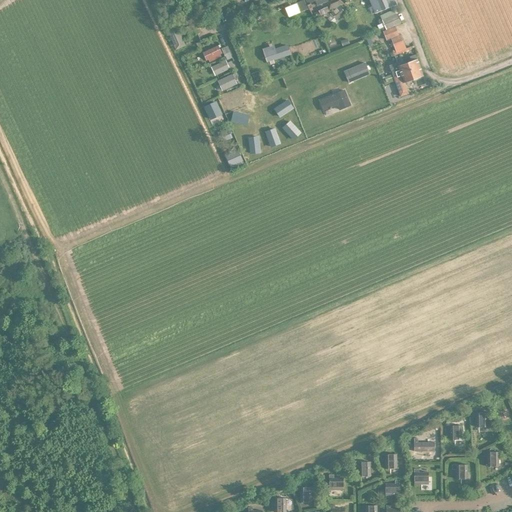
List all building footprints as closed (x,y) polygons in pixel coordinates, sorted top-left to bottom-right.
[(195,4),(193,0),(192,0),(187,2),(186,0),(183,0),(181,1),(186,11),(191,9),(190,6),(195,4)] [(299,0),(296,1),(295,2),(299,11),(306,8),(301,0),(299,0)] [(302,0),(308,10),(311,9),(308,3),(312,1),(313,2),(314,1),(313,0),(302,0)] [(329,3),(328,9),(341,4),(336,0),(329,3)] [(367,0),(373,13),(377,11),(394,5),(392,0),(367,0)] [(210,6),(203,2),(195,13),(201,18),(210,6)] [(325,18),(330,23),(343,12),(337,5),(328,13),(329,15),(325,18)] [(325,6),(316,10),(318,14),(327,10),(325,6)] [(389,10),(378,15),(380,19),(390,14),(393,13),(392,9),(389,10)] [(390,14),(380,19),(380,20),(383,26),(384,29),(392,26),(395,25),(399,23),(395,13),(395,12),(393,13),(390,14)] [(246,23),(244,24),(244,23),(234,27),(238,36),(249,31),(246,23)] [(183,27),(187,36),(196,32),(192,24),(183,27)] [(166,30),(174,49),(184,44),(176,26),(166,30)] [(384,29),(381,30),(385,40),(389,38),(396,35),(392,26),(384,29)] [(396,35),(389,38),(394,51),(403,48),(398,34),(396,35)] [(217,44),(204,51),(201,52),(204,60),(206,59),(207,61),(219,56),(219,53),(221,53),(217,44)] [(230,57),(225,45),(220,47),(224,59),(230,57)] [(263,52),(265,61),(288,53),(286,45),(272,49),(271,46),(265,48),(266,51),(263,52)] [(388,65),(398,95),(406,93),(402,82),(422,75),(414,54),(408,56),(410,60),(401,63),(400,59),(397,61),(397,62),(388,65)] [(229,70),(233,67),(230,61),(226,63),(224,60),(211,66),(215,74),(228,69),(229,70)] [(341,70),(346,83),(367,74),(362,62),(341,70)] [(256,70),(250,73),(253,80),(258,78),(256,70)] [(215,80),(220,90),(235,83),(232,79),(236,77),(233,72),(230,74),(230,73),(215,80)] [(380,77),(382,84),(391,81),(389,74),(380,77)] [(343,90),(318,99),(322,111),(336,105),(338,109),(348,104),(343,90)] [(214,101),(203,106),(208,118),(220,113),(214,101)] [(232,112),(230,120),(245,124),(247,115),(232,112)] [(225,130),(219,132),(222,139),(228,137),(225,130)] [(252,133),(243,133),(243,149),(252,148),(252,133)] [(236,149),(227,153),(232,166),(242,162),(236,149)] [(486,426),(485,412),(470,412),(470,416),(473,416),(473,426),(477,426),(477,431),(483,431),(483,426),(486,426)] [(459,439),(459,424),(443,425),(443,429),(447,429),(447,440),(458,440),(458,439),(459,439)] [(411,438),(412,451),(420,451),(432,450),(432,442),(416,442),(415,438),(411,438)] [(497,465),(496,451),(481,452),(481,456),(484,456),(485,466),(497,465)] [(395,468),(395,453),(378,454),(379,458),(382,458),(382,468),(395,468)] [(368,475),(368,461),(352,462),(352,466),(356,466),(356,475),(368,475)] [(465,478),(465,464),(450,464),(450,469),(453,468),(453,479),(465,478)] [(411,468),(412,484),(426,484),(426,472),(417,472),(416,468),(411,468)] [(326,474),(327,490),(341,489),(341,477),(331,477),(331,474),(326,474)] [(383,483),(383,495),(398,495),(397,479),(392,479),(392,482),(383,483)] [(297,500),(309,501),(310,486),(294,486),(294,491),(297,491),(297,500)] [(268,497),(268,502),(272,502),(271,511),(276,511),(284,511),(284,497),(268,497)]
